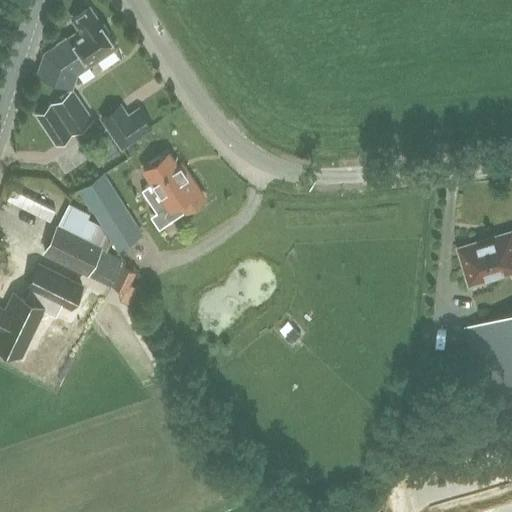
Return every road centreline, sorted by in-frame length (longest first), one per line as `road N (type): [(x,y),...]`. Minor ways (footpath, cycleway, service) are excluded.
road 1 (unclassified): [(511,161),(315,178),(251,157),(211,119),(132,0)]
road 2 (tertiary): [(0,122),(39,0)]
